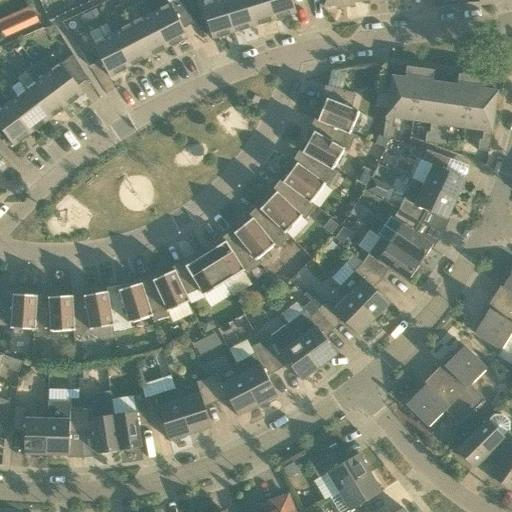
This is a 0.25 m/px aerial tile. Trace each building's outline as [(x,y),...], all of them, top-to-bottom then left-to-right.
[(142,19),(132,24),(149,57),(168,47),(151,14),(152,14),(144,0),(135,5),(142,19)] [(144,0),(152,14),(151,14),(168,47),(188,37),(183,28),(194,23),(182,0),(179,0),(170,5),(167,0),(144,0)] [(200,0),(202,3),(213,39),(234,33),(223,0),(200,0)] [(255,26),(246,0),(223,0),(234,33),(255,26)] [(269,0),(246,0),(255,26),(275,20),(269,0)] [(292,0),(269,0),(275,20),(296,13),(292,0)] [(17,32),(39,22),(34,11),(13,21),(17,32)] [(105,20),(112,34),(129,67),(149,57),(132,24),(122,29),(115,15),(105,20)] [(110,77),(129,67),(112,34),(93,44),(110,77)] [(88,79),(73,55),(52,71),(43,58),(35,64),(44,77),(66,107),(84,93),(78,86),(88,79)] [(35,84),(27,90),(49,120),(66,107),(44,77),(35,64),(26,71),(35,84)] [(413,121),(421,69),(407,67),(405,78),(392,76),(383,137),(395,139),(396,128),(393,127),(395,118),(413,121)] [(433,82),(435,71),(421,69),(413,121),(431,123),(430,132),(427,132),(425,143),(436,145),(445,84),(433,82)] [(365,71),(362,88),(375,90),(378,74),(377,74),(367,72),(365,71)] [(465,128),(473,76),(459,74),(457,85),(445,84),(436,145),(448,146),(449,135),(446,135),(447,126),(465,128)] [(485,89),(487,78),(473,76),(465,128),(484,131),(482,140),(479,139),(478,151),(489,152),(498,91),(485,89)] [(8,84),(0,90),(0,91),(9,103),(31,133),(49,120),(27,90),(18,97),(8,84)] [(356,94),(342,90),(326,86),(319,109),(322,111),(318,120),(318,121),(349,134),(350,133),(359,110),(352,107),(356,94)] [(0,127),(14,146),(31,133),(9,103),(0,91),(0,127)] [(332,170),(333,169),(344,149),(349,152),(356,135),(350,133),(349,134),(318,121),(318,120),(315,119),(305,141),(308,143),(303,152),(302,153),(332,170)] [(311,203),(311,202),(324,185),(329,187),(338,172),(333,169),(332,170),(302,153),(303,152),(299,150),(287,171),(290,173),(284,182),(283,183),(311,203)] [(445,170),(451,159),(427,150),(422,160),(433,165),(424,185),(456,200),(466,180),(445,170)] [(372,178),(366,191),(389,201),(395,188),(372,178)] [(285,233),(286,233),(301,217),(305,220),(316,206),(311,202),(311,203),(283,183),(284,182),(281,179),(266,199),(268,201),(261,209),(260,209),(285,233)] [(447,220),(456,200),(424,185),(415,205),(404,200),(399,209),(421,222),(427,211),(447,220)] [(243,226),(235,233),(234,233),(256,260),(257,259),(273,246),(277,250),(290,236),(286,233),(285,233),(260,209),(261,209),(258,206),(241,223),(243,226)] [(403,225),(391,243),(420,263),(433,245),(414,232),(421,222),(399,209),(393,218),(403,225)] [(206,254),(224,283),(244,271),(246,275),(260,264),(257,259),(256,260),(234,233),(235,233),(233,230),(214,245),(215,248),(206,254)] [(369,254),(363,263),(382,279),(389,269),(408,282),(420,263),(391,243),(381,236),(369,254)] [(203,296),(224,283),(206,254),(196,260),(195,257),(172,267),(174,271),(175,270),(187,295),(199,289),(203,296)] [(382,279),(363,263),(353,256),(347,263),(355,271),(340,287),(348,295),(374,320),(390,304),(374,288),(382,279)] [(140,279),(141,283),(142,283),(153,316),(151,316),(153,321),(170,316),(168,311),(189,302),(186,295),(187,295),(175,270),(174,271),(165,275),(163,272),(140,279)] [(511,308),(511,272),(509,277),(507,276),(494,297),(511,308)] [(113,326),(114,331),(132,328),(130,323),(151,316),(153,316),(142,283),(141,283),(131,286),(130,283),(106,288),(107,292),(108,291),(114,326),(113,326)] [(37,296),(36,296),(26,295),(26,292),(2,287),(0,297),(0,318),(11,320),(10,328),(34,330),(34,323),(36,323),(37,296)] [(115,338),(114,331),(113,326),(114,326),(108,291),(107,292),(97,294),(96,290),(72,292),(72,296),(73,296),(75,330),(74,331),(74,336),(90,335),(102,341),(115,338)] [(37,292),(36,296),(37,296),(36,323),(49,324),(50,332),(74,331),(75,330),(73,296),(72,296),(61,297),(61,293),(37,292)] [(325,302),(317,310),(334,329),(343,320),(359,336),(374,320),(348,295),(333,310),(325,302)] [(511,308),(494,297),(481,318),(483,320),(475,333),(502,350),(511,333),(511,308)] [(305,312),(288,325),(320,368),(338,355),(324,336),(334,329),(317,310),(310,302),(302,308),(305,312)] [(259,340),(261,343),(278,370),(289,363),(302,381),(320,368),(288,325),(271,337),(268,334),(259,340)] [(217,333),(195,340),(199,352),(221,345),(217,333)] [(255,354),(236,364),(258,406),(278,396),(267,376),(278,370),(261,343),(252,347),(255,354)] [(451,356),(433,373),(472,412),(485,399),(471,385),(487,369),(464,346),(453,357),(451,356)] [(23,362),(0,354),(0,364),(1,363),(9,366),(8,369),(19,372),(23,362)] [(258,406),(236,364),(207,379),(217,402),(228,396),(238,416),(258,406)] [(459,424),(461,423),(472,412),(433,373),(416,391),(418,393),(407,404),(429,426),(445,410),(459,424)] [(200,393),(180,400),(191,434),(212,427),(205,406),(217,402),(207,379),(197,382),(200,393)] [(155,395),(145,398),(151,423),(162,419),(169,441),(191,434),(180,400),(176,389),(155,395)] [(80,400),(81,408),(82,433),(84,455),(85,455),(83,433),(94,431),(98,454),(120,450),(114,415),(113,415),(110,391),(93,393),(94,398),(80,400)] [(0,410),(6,412),(10,402),(0,398),(0,410)] [(138,425),(151,423),(145,398),(134,400),(136,412),(114,415),(120,450),(142,447),(138,425)] [(70,433),(82,433),(81,408),(80,400),(70,399),(70,402),(48,401),(48,419),(47,455),(69,455),(70,433)] [(25,454),(47,455),(48,419),(26,418),(26,407),(15,406),(13,432),(25,432),(25,454)] [(472,412),(461,423),(470,432),(481,421),(472,412)] [(511,433),(510,432),(510,422),(504,415),(494,415),(487,421),(457,449),(460,453),(459,454),(470,466),(472,464),(475,467),(490,452),(501,463),(511,447),(511,433)] [(511,447),(501,463),(492,475),(495,478),(494,480),(507,490),(508,487),(511,490),(511,489),(511,447)] [(327,473),(339,492),(370,473),(359,453),(340,465),(333,454),(312,467),(318,478),(327,473)] [(370,473),(339,492),(330,497),(338,511),(368,511),(363,503),(382,492),(370,473)] [(294,511),(288,496),(263,505),(266,511),(294,511)]
